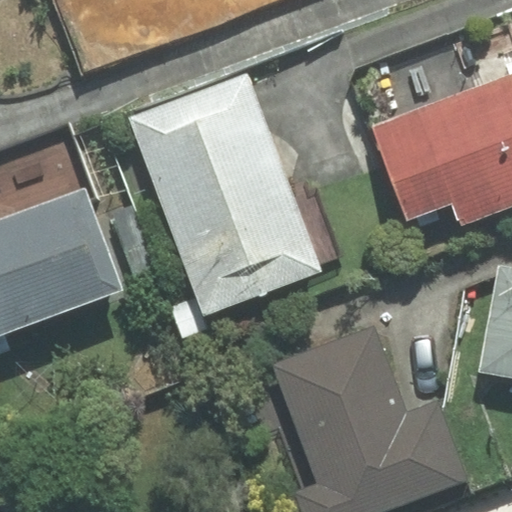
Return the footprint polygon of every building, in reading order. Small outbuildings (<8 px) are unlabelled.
[(511,62),(504,65),(509,79),(370,131),(408,232),(459,213),(469,239),(511,223),(511,62)] [(197,285),(163,299),(182,345),(341,279),(254,71),(130,123),(197,285)] [(0,231),(0,359),(19,352),(16,343),(138,298),(100,195),(0,231)] [(511,269),(506,269),(484,377),(511,383),(511,269)] [(413,511),(475,491),(443,400),(412,411),(381,319),(274,356),(319,488),(298,496),(303,511),(413,511)]
